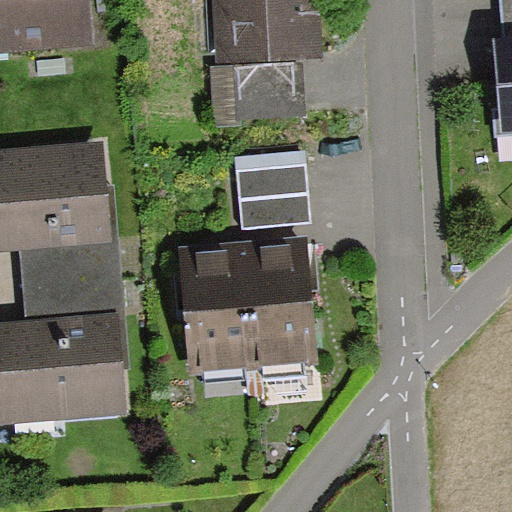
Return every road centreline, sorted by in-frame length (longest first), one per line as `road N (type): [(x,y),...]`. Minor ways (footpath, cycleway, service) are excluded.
road 1 (residential): [(388,0),(407,369)]
road 2 (residential): [(407,369),(283,511)]
road 3 (residential): [(511,270),(407,369)]
road 4 (residential): [(407,369),(414,511)]
